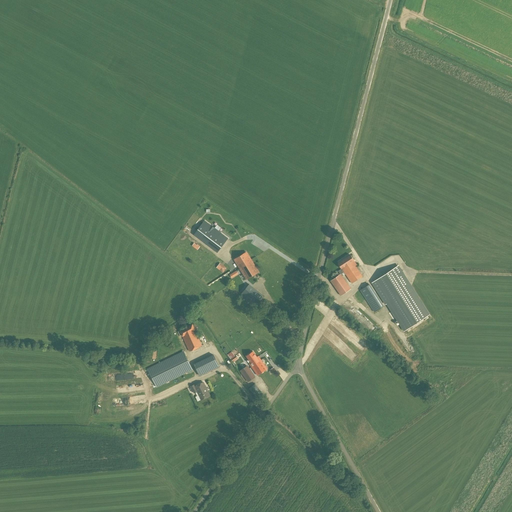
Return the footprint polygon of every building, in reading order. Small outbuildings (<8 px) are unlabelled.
[(204,221),(203,220),(201,222),(203,223),(193,235),(217,253),(228,238),(204,220),(204,221)] [(250,260),(251,259),(246,252),(234,259),(240,268),(250,260)] [(362,276),(355,266),(357,265),(354,261),(354,260),(350,255),(338,263),(352,283),(362,276)] [(240,268),(247,279),(259,272),(251,259),(250,260),(240,268)] [(220,263),(216,268),(223,273),(226,269),(226,268),(220,263)] [(399,265),(395,267),(389,271),(372,283),(386,305),(386,304),(404,332),(430,314),(403,272),(399,265)] [(340,274),(330,281),(341,296),(351,289),(342,276),(340,274)] [(255,307),(264,296),(249,284),(241,295),(255,307)] [(384,306),(370,284),(360,290),(374,312),(384,306)] [(189,351),(202,345),(195,329),(193,324),(179,330),(182,336),(189,351)] [(156,388),(193,370),(184,351),(147,369),(156,388)] [(232,351),(227,354),(230,358),(230,359),(233,362),(238,358),(235,355),(234,356),(232,351)] [(257,375),(267,368),(259,356),(257,357),(253,351),(246,356),(251,363),(249,364),(257,375)] [(220,366),(213,354),(194,364),(200,376),(220,366)] [(248,382),(256,377),(248,365),(240,371),(248,382)] [(210,396),(203,382),(195,386),(194,385),(191,386),(194,393),(197,391),(201,400),(210,396)] [(258,400),(264,395),(255,383),(249,389),(258,400)]
